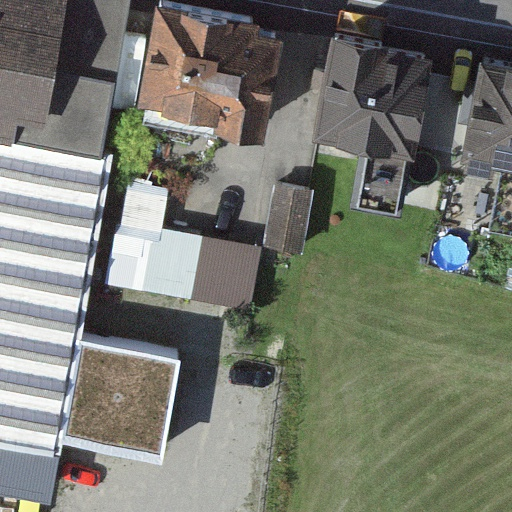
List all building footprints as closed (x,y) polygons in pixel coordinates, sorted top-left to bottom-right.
[(131,0),(0,0),(0,483),(50,492),(61,429),(160,447),(176,358),(71,339),(131,0)] [(258,20),(171,4),(158,80),(244,96),(258,20)] [(422,55),(353,41),(337,118),(406,132),(422,55)] [(511,64),(494,62),(480,143),(511,148),(511,64)] [(127,182),(108,286),(189,300),(200,234),(163,227),(170,189),(127,182)] [(311,193),(279,188),(268,244),(300,250),(311,193)] [(196,296),(254,303),(260,246),(203,240),(196,296)]
